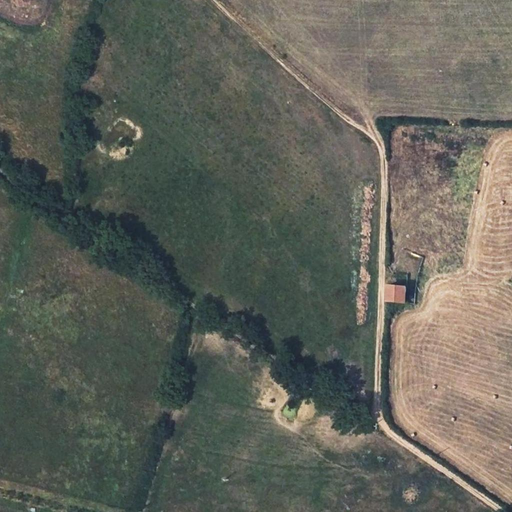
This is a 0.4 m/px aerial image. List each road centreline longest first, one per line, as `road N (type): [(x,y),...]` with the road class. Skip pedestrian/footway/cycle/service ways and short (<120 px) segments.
road 1 (track): [(211,0),(384,148),(377,410),(370,419)]
road 2 (track): [(0,172),(370,419)]
road 3 (track): [(370,419),(501,511)]
